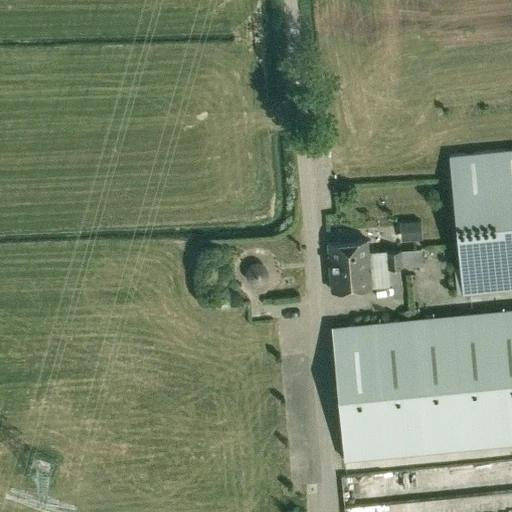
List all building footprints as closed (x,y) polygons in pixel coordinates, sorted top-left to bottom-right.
[(511,148),(449,155),(462,291),(511,286),(511,148)] [(421,220),(400,221),(401,239),(422,238),(421,220)] [(370,286),(366,239),(326,242),(330,290),(370,286)] [(386,251),(388,268),(405,267),(403,249),(386,251)] [(511,305),(332,321),(340,455),(511,439),(511,305)]
